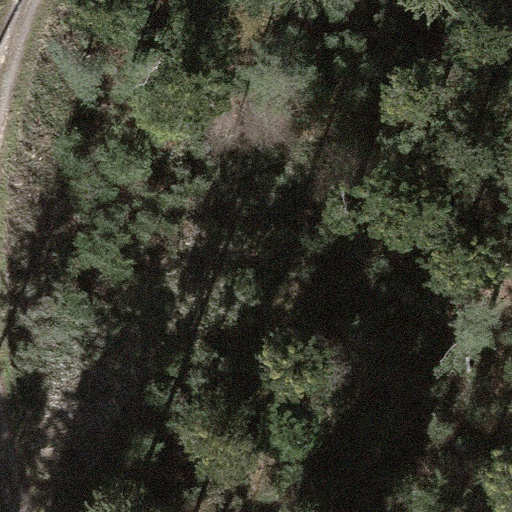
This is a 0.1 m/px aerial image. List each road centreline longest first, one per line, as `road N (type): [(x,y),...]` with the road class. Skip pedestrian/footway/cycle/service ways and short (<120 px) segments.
road 1 (track): [(0,294),(15,426),(35,511)]
road 2 (track): [(59,0),(0,161)]
